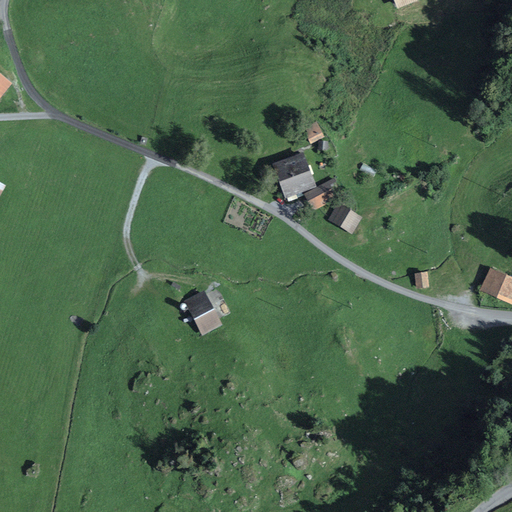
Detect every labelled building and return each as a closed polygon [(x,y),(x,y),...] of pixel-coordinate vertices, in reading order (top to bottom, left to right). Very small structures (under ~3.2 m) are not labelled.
[(366,6),(360,16),(374,25),(380,14),(366,6)] [(316,124),(306,129),(308,133),(307,134),(310,141),(322,136),(316,124)] [(282,195),(285,202),(296,197),(295,193),(311,187),(301,157),(277,165),(286,193),(282,195)] [(314,210),(323,205),(321,201),(333,195),(328,185),(307,196),(314,210)] [(352,232),(360,219),(337,206),(329,219),(352,232)] [(486,280),(511,291),(511,288),(511,279),(491,271),(486,280)] [(416,275),(417,287),(427,286),(426,273),(416,275)] [(486,280),(482,289),(511,302),(511,288),(511,291),(486,280)] [(202,294),(187,302),(203,333),(219,325),(202,294)]
